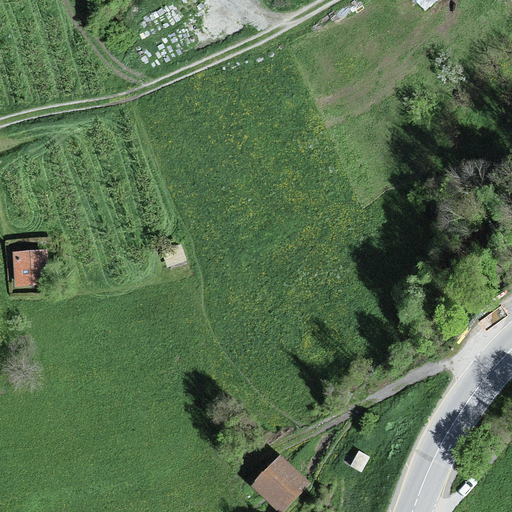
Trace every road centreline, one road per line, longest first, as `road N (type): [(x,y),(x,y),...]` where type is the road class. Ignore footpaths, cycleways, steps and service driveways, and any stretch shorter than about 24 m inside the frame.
road 1 (track): [(0,122),(126,97),(339,0)]
road 2 (track): [(283,449),(428,370),(469,360),(494,367)]
road 3 (secondary): [(413,511),(474,392),(511,350)]
